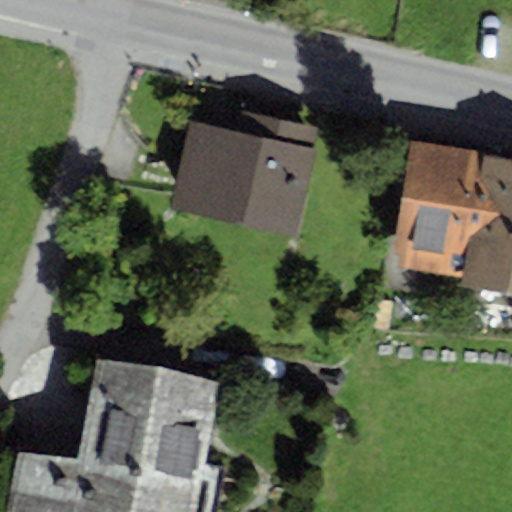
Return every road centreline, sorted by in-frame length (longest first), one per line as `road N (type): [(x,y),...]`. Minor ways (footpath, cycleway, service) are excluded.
road 1 (tertiary): [(118,11),(511,105)]
road 2 (residential): [(0,359),(39,273),(118,11)]
road 3 (track): [(23,309),(94,334),(339,382)]
